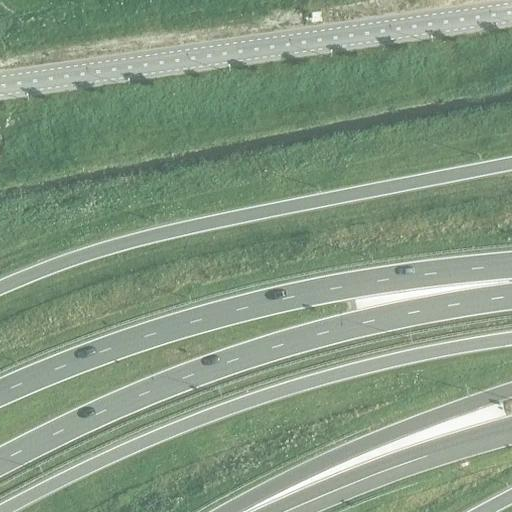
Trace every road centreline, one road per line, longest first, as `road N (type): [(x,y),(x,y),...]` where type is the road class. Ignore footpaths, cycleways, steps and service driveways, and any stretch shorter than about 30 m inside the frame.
road 1 (trunk): [(511,288),(360,324),(160,387),(0,461)]
road 2 (trunk): [(3,511),(242,403),(422,353),(511,338)]
road 3 (trunk): [(511,274),(408,279),(270,301),(128,341),(0,393)]
road 4 (trunk): [(511,162),(147,236),(0,288)]
road 5 (tertiary): [(0,87),(511,14)]
road 6 (motorway): [(235,511),(363,440),(511,388)]
road 7 (motorway): [(265,511),(377,466),(511,425)]
